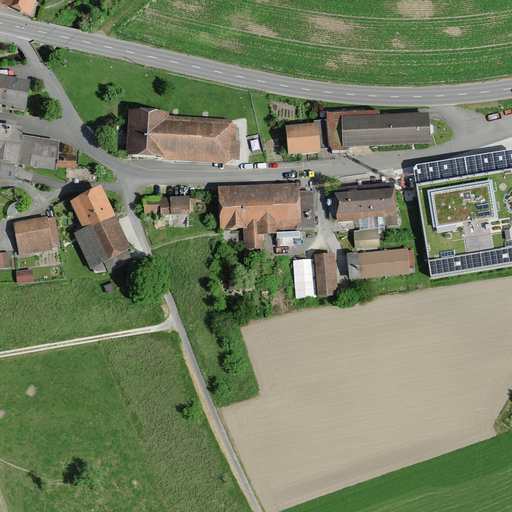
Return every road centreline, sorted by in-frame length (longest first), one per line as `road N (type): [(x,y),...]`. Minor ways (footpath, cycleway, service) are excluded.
road 1 (primary): [(436,97),(293,87),(27,29)]
road 2 (residential): [(483,139),(346,168),(130,178)]
road 3 (unclassified): [(178,323),(258,511)]
road 4 (residential): [(130,178),(95,150),(39,69),(27,29)]
road 5 (unclassified): [(0,355),(178,323)]
